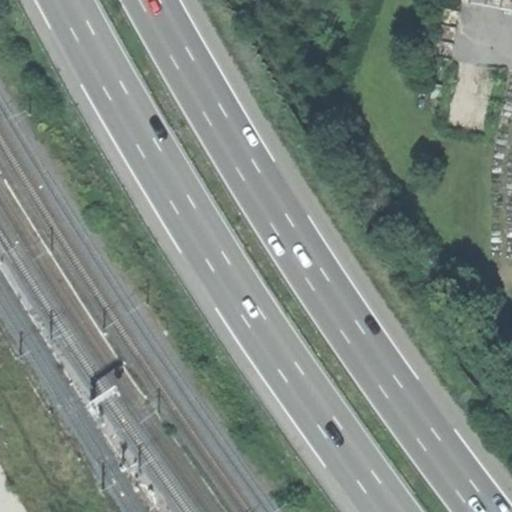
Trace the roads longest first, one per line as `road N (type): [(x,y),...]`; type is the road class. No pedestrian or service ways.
road 1 (trunk): [(486,511),(363,347),(225,134),(151,0)]
road 2 (trunk): [(66,0),(153,161),(392,511)]
